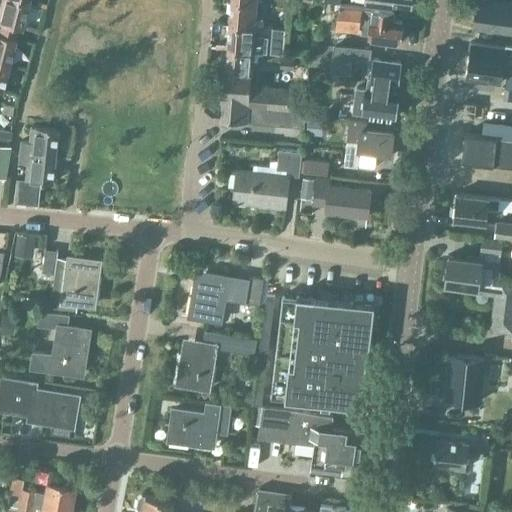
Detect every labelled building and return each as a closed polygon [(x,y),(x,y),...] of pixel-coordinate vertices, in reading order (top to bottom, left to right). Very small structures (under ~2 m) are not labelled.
[(24,28),(30,2),(21,0),(2,0),(0,10),(0,22),(3,24),(2,29),(17,33),(18,27),(24,28)] [(511,32),(511,2),(491,0),(476,0),(473,27),(511,32)] [(255,29),(258,3),(232,1),(230,27),(255,29)] [(400,43),(403,21),(395,20),(396,12),(340,5),(338,24),(364,27),(363,34),(370,35),(370,39),(400,43)] [(230,27),(228,50),(254,52),(254,51),(267,52),(268,37),(255,36),(255,29),(230,27)] [(274,28),(272,52),(284,53),(286,29),(274,28)] [(16,39),(17,33),(2,29),(0,35),(0,62),(11,65),(17,39),(16,39)] [(505,47),(500,46),(471,42),(466,74),(501,79),(502,72),(511,73),(511,44),(506,43),(505,47)] [(317,44),(316,55),(332,57),(333,46),(317,44)] [(364,49),(334,45),(332,58),(362,61),(364,49)] [(252,75),(253,52),(228,50),(226,73),(252,75)] [(282,57),(281,67),(294,68),(295,58),(282,57)] [(355,87),(352,111),(395,118),(396,114),(399,112),(400,107),(397,104),(399,94),(393,93),(394,83),(399,83),(401,63),(372,58),(370,78),(367,77),(365,88),(355,87)] [(0,90),(4,92),(11,65),(0,62),(0,90)] [(252,75),(226,73),(222,72),(220,99),(223,100),(222,119),(303,126),(306,90),(251,86),(252,75)] [(483,117),(484,109),(479,105),(464,103),(462,118),(477,119),(477,116),(483,117)] [(5,106),(4,115),(13,116),(14,107),(5,106)] [(310,117),(309,133),(323,134),(324,118),(310,117)] [(368,121),(350,119),(344,165),(355,167),(356,152),(391,157),(394,132),(367,128),(368,121)] [(21,151),(56,155),(59,128),(32,125),(30,141),(22,140),(21,151)] [(0,129),(0,137),(10,138),(11,139),(12,131),(0,129)] [(511,166),(511,138),(465,133),(462,161),(511,166)] [(0,137),(0,144),(8,146),(10,138),(0,137)] [(0,177),(6,178),(10,146),(8,146),(0,144),(0,177)] [(237,170),(234,200),(286,206),(289,176),(299,177),(302,153),(279,150),(277,174),(253,172),(237,170)] [(53,182),(56,155),(21,151),(20,163),(28,163),(26,179),(53,182)] [(327,175),(327,174),(329,161),(306,158),(304,172),(327,175)] [(368,217),(371,189),(330,185),(331,179),(316,177),(316,180),(315,189),(313,203),(326,204),(325,213),(368,217)] [(304,179),(303,187),(315,189),(316,180),(304,179)] [(498,209),(499,199),(456,193),(453,219),(485,223),(487,208),(498,209)] [(511,240),(511,222),(497,221),(494,238),(511,240)] [(18,234),(17,247),(33,249),(35,236),(18,234)] [(501,261),(500,261),(503,240),(483,238),(480,259),(449,255),(445,284),(496,290),(492,328),(511,330),(511,277),(500,276),(501,261)] [(45,248),(42,272),(55,273),(57,257),(58,250),(45,248)] [(57,274),(52,307),(77,311),(78,302),(94,305),(100,261),(70,257),(69,259),(57,257),(55,273),(57,274)] [(220,320),(228,277),(208,273),(206,283),(196,281),(190,315),(220,320)] [(260,304),(264,279),(250,276),(246,302),(260,304)] [(267,294),(254,403),(261,404),(275,295),(267,294)] [(372,306),(362,305),(283,296),(272,396),(361,406),(365,375),(364,375),(372,306)] [(83,375),(88,342),(76,340),(78,328),(68,327),(70,316),(40,311),(38,326),(56,328),(52,353),(32,350),(30,367),(83,375)] [(2,319),(0,327),(0,330),(8,332),(11,322),(2,319)] [(254,354),(256,339),(205,330),(203,342),(196,341),(195,351),(184,349),(178,383),(208,388),(216,348),(254,354)] [(480,402),(485,357),(451,354),(447,398),(480,402)] [(73,426),(78,395),(35,388),(37,377),(2,371),(0,385),(0,396),(24,401),(32,402),(31,408),(41,409),(39,420),(73,426)] [(251,402),(253,390),(245,389),(244,401),(251,402)] [(206,413),(174,409),(170,439),(214,445),(216,435),(220,435),(221,432),(228,433),(232,404),(208,401),(206,413)] [(257,404),(253,425),(260,426),(259,436),(297,442),(298,435),(316,437),(311,470),(342,474),(343,467),(361,470),(367,431),(332,427),(333,416),(319,413),(296,409),(263,404),(257,404)] [(483,454),(484,443),(437,439),(434,464),(466,468),(467,453),(483,454)] [(20,499),(72,509),(76,485),(48,479),(46,493),(23,488),(24,479),(12,477),(9,496),(13,497),(20,499)] [(172,511),(175,500),(146,495),(146,496),(143,495),(139,498),(138,506),(140,510),(143,510),(142,511),(172,511)] [(20,499),(18,510),(26,511),(71,511),(72,509),(20,499)]
